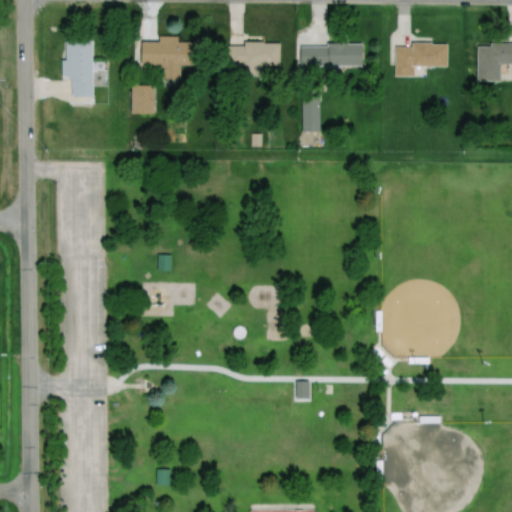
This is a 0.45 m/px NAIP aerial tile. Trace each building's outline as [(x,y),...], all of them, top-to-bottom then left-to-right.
[(140,65),(140,41),(160,42),(160,35),(176,35),(176,41),(195,41),(195,65),(179,65),(178,87),(160,87),(160,65),(140,65)] [(91,40),(92,97),(70,97),(70,77),(60,78),(60,59),(64,59),(64,41),(91,40)] [(361,43),(346,44),(346,40),(316,41),(316,47),(296,48),(296,75),(321,74),(321,68),(361,67),(361,43)] [(279,43),(228,44),(228,66),(239,65),(240,77),(261,76),(260,66),(279,65),(279,43)] [(394,77),(394,46),(410,47),(410,43),(430,43),(430,44),(445,44),(445,66),(414,66),(414,77),(394,77)] [(511,43),(489,43),(489,45),(475,45),(475,81),(499,81),(499,65),(511,65),(511,43)] [(130,86),(152,86),(152,114),(130,114),(130,86)] [(299,101),(319,101),(319,131),(300,132),(299,101)] [(156,253),(171,254),(170,271),(155,271),(156,253)] [(294,381),(308,381),(308,399),(294,399),(294,381)] [(155,485),(169,484),(169,467),(155,468),(155,485)]
